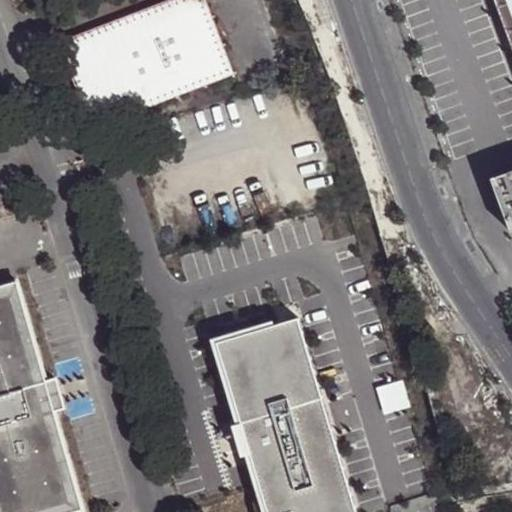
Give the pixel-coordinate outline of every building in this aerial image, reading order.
[(83,84),(76,86),(92,128),(234,74),(206,0),(174,0),(61,43),(71,73),(78,70),(83,84)] [(479,0),(511,88),(511,51),(493,0),(479,0)] [(511,0),(493,0),(511,51),(511,135),(481,145),(509,230),(511,229),(511,0)] [(71,73),(76,86),(83,84),(78,70),(71,73)] [(306,91),(294,81),(288,89),(301,99),(306,91)] [(255,254),(325,239),(319,211),(249,226),(255,254)] [(83,511),(24,289),(0,295),(0,511),(83,511)] [(354,511),(301,329),(215,353),(261,511),(354,511)]
